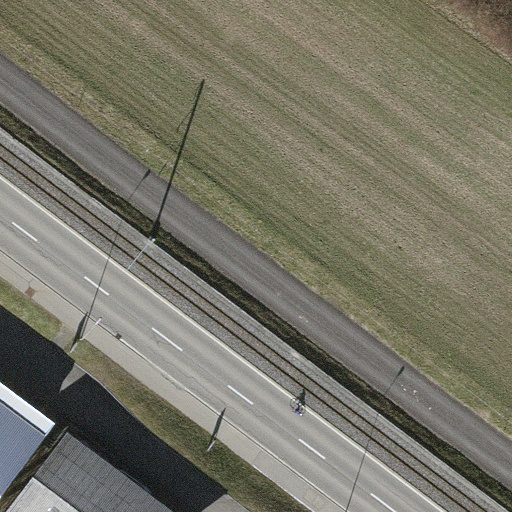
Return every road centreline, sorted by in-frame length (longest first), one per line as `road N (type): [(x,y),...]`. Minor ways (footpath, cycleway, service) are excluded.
road 1 (residential): [(0,81),(511,466)]
road 2 (secondary): [(401,511),(0,210)]
